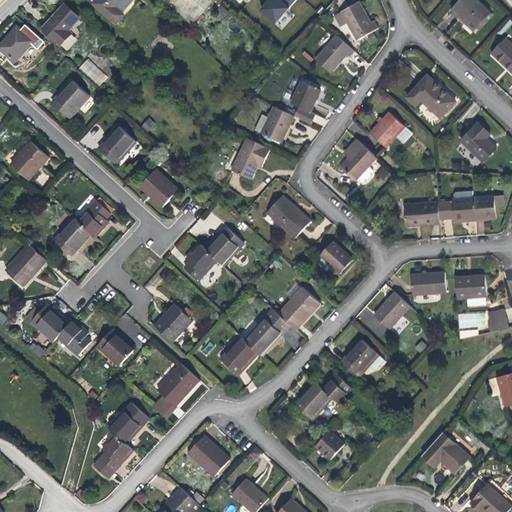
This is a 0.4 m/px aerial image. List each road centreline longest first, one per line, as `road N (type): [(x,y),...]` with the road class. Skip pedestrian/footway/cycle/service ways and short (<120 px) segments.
road 1 (residential): [(410,14),(306,165),(306,181),(329,210),(397,256)]
road 2 (residential): [(0,84),(156,226),(115,276)]
road 3 (residential): [(238,409),(255,404),(316,346),(397,256)]
road 4 (residential): [(102,511),(201,412),(238,409)]
road 5 (residential): [(511,114),(417,31),(410,14)]
road 6 (residential): [(341,502),(238,409)]
